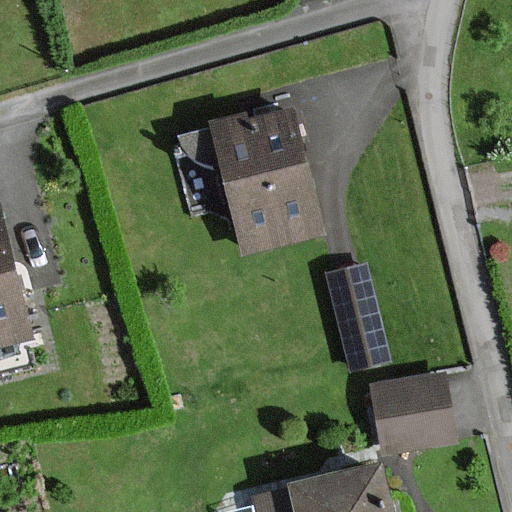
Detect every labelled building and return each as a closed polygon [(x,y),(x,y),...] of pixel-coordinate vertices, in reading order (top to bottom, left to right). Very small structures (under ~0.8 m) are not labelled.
[(288,116),(215,134),(244,250),(317,232),(288,116)] [(0,231),(0,342),(25,337),(0,231)] [(389,360),(365,266),(329,274),(352,369),(389,360)] [(440,371),(376,384),(390,452),(454,439),(440,371)] [(255,496),(259,511),(389,511),(379,467),(292,488),(255,496)]
